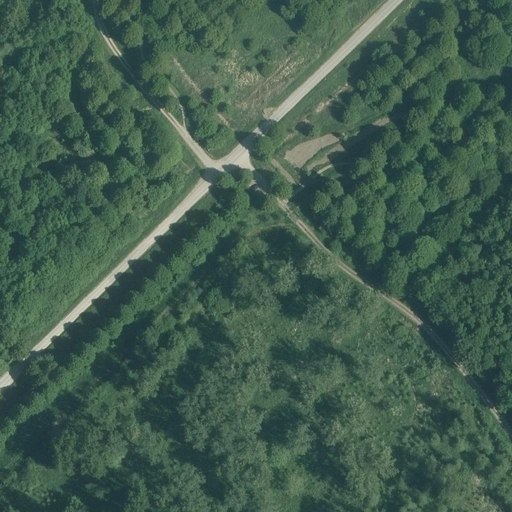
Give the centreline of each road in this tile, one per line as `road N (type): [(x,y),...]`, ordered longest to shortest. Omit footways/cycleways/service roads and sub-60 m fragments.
road 1 (tertiary): [(0,393),(395,0)]
road 2 (track): [(283,209),(421,335),(511,451)]
road 3 (track): [(95,0),(114,48),(184,134)]
